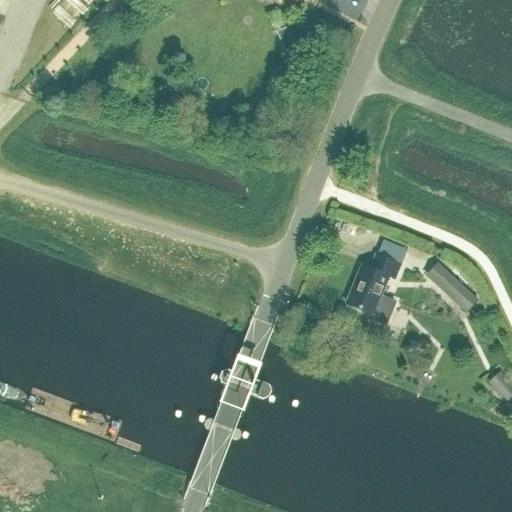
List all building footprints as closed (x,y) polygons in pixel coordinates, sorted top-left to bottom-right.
[(361,265),(345,304),(371,314),(370,318),(385,324),(394,302),(379,296),(387,276),(393,278),(398,264),(376,255),(370,269),(361,265)] [(477,300),(436,263),(425,276),(465,313),(477,300)] [(268,385),(226,369),(220,371),(218,377),(220,384),(261,400),(268,397),(270,391),(268,385)] [(505,403),(511,396),(511,384),(501,371),(487,382),(505,403)] [(239,430),(209,419),(205,420),(202,425),(205,430),(234,441),(239,439),(241,435),(239,430)]
